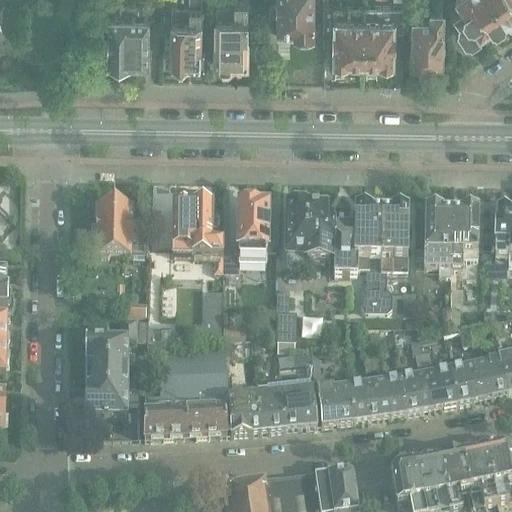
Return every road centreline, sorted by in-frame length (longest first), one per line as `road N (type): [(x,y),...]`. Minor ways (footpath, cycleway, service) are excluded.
road 1 (unclassified): [(47,133),(458,141)]
road 2 (residential): [(47,479),(47,133)]
road 3 (residential): [(192,467),(371,450)]
road 4 (residential): [(47,479),(192,467)]
road 5 (residential): [(371,450),(511,417)]
